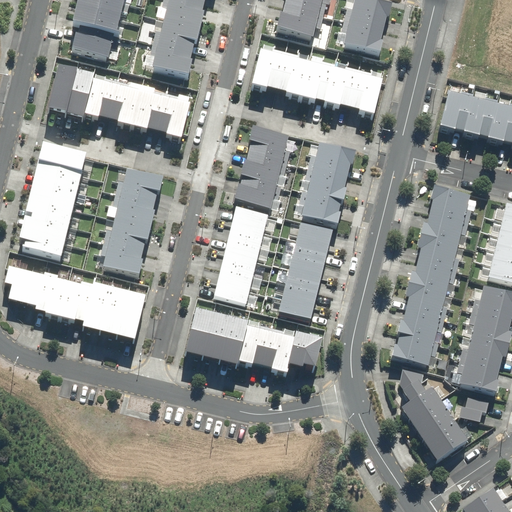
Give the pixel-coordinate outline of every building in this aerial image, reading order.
[(79,0),(77,12),(121,23),(126,4),(110,0),(79,0)] [(169,0),(169,2),(203,9),(205,0),(169,0)] [(286,0),(285,8),(319,15),(322,0),(286,0)] [(355,0),(350,23),(384,31),(390,9),(355,0)] [(169,2),(164,24),(198,32),(203,9),(169,2)] [(285,8),(279,31),(313,39),(319,15),(285,8)] [(80,27),(78,33),(117,42),(121,23),(77,12),(73,26),(80,27)] [(350,23),(344,46),(378,54),(384,31),(350,23)] [(164,24),(159,47),(193,54),(198,32),(164,24)] [(78,33),(74,52),(112,61),(117,42),(78,33)] [(159,47),(153,69),(188,77),(193,54),(159,47)] [(252,86),(276,92),(285,58),(261,52),(252,86)] [(276,92),(300,98),(308,64),(285,58),(276,92)] [(300,98),(323,104),(332,70),(308,64),(300,98)] [(60,69),(50,109),(68,114),(78,73),(60,69)] [(323,104),(347,110),(356,76),(332,70),(323,104)] [(95,77),(78,73),(68,114),(85,118),(86,113),(95,78),(95,77)] [(347,110),(371,116),(379,82),(356,76),(347,110)] [(86,113),(110,119),(119,84),(95,78),(86,113)] [(110,119),(134,125),(143,90),(119,84),(110,119)] [(134,125),(158,132),(167,97),(143,90),(134,125)] [(473,102),(448,96),(438,133),(463,139),(473,102)] [(158,132),(181,138),(191,103),(167,97),(158,132)] [(497,108),(473,102),(463,139),(488,145),(497,108)] [(511,111),(497,108),(488,145),(511,151),(511,111)] [(255,131),(249,155),(282,163),(288,139),(255,131)] [(319,147),(313,171),(348,179),(354,156),(319,147)] [(42,149),(38,167),(81,176),(85,159),(42,149)] [(249,155),(243,179),(276,187),(282,163),(249,155)] [(38,167),(34,184),(77,194),(81,176),(38,167)] [(130,171),(124,196),(159,205),(165,181),(130,171)] [(313,171),(308,194),(342,203),(348,179),(313,171)] [(243,179),(238,203),(270,211),(276,187),(243,179)] [(34,184),(30,201),(73,211),(77,194),(34,184)] [(434,190),(428,214),(465,223),(471,199),(434,190)] [(308,194),(302,218),(336,226),(342,203),(308,194)] [(124,196),(117,220),(152,229),(159,205),(124,196)] [(30,201),(26,218),(69,228),(73,211),(30,201)] [(511,210),(507,209),(503,224),(511,226),(511,210)] [(234,212),(230,226),(263,234),(267,220),(234,212)] [(423,226),(420,238),(459,248),(465,223),(428,214),(425,226),(423,226)] [(26,218),(22,235),(65,245),(69,228),(26,218)] [(117,220),(110,244),(145,254),(152,229),(117,220)] [(511,226),(503,224),(499,239),(511,241),(511,226)] [(230,226),(227,241),(260,248),(263,234),(230,226)] [(300,227),(296,241),(329,249),(332,235),(300,227)] [(22,235),(19,253),(61,262),(65,245),(22,235)] [(420,249),(416,263),(453,272),(459,248),(420,238),(418,249),(420,249)] [(511,241),(499,239),(496,253),(511,257),(511,241)] [(227,241),(223,255),(256,263),(260,248),(227,241)] [(296,241),(293,256),(325,264),(329,249),(296,241)] [(110,244),(104,268),(139,278),(145,254),(110,244)] [(511,257),(496,253),(492,268),(511,272),(511,257)] [(223,255),(220,269),(253,277),(256,263),(223,255)] [(293,256),(289,270),(322,278),(325,264),(293,256)] [(42,271),(16,265),(9,263),(4,280),(12,282),(8,296),(35,302),(42,271)] [(411,274),(408,287),(447,296),(453,272),(416,263),(414,274),(411,274)] [(511,288),(511,272),(492,268),(488,283),(511,288)] [(220,269),(216,284),(249,292),(253,277),(220,269)] [(289,270),(286,285),(318,292),(322,278),(289,270)] [(42,271),(35,302),(34,306),(45,308),(44,311),(59,314),(68,277),(42,271)] [(92,283),(68,277),(59,314),(74,318),(75,315),(84,317),(92,283)] [(92,282),(92,283),(84,317),(82,324),(100,329),(111,286),(92,282)] [(216,284),(213,298),(246,306),(249,292),(216,284)] [(286,285),(282,299),(315,307),(318,292),(286,285)] [(127,290),(111,286),(100,329),(116,333),(127,290)] [(407,299),(404,312),(441,321),(447,296),(408,287),(405,298),(407,299)] [(511,295),(484,289),(478,313),(511,321),(511,295)] [(146,294),(127,290),(116,333),(135,337),(146,294)] [(282,299),(279,313),(311,321),(315,307),(282,299)] [(404,312),(398,336),(435,345),(441,321),(404,312)] [(511,321),(478,313),(472,338),(509,347),(511,336),(511,321)] [(185,356),(202,361),(213,319),(196,314),(185,356)] [(202,361),(219,365),(230,323),(213,319),(202,361)] [(219,365),(236,370),(238,364),(247,329),(247,328),(230,323),(219,365)] [(238,364),(262,370),(271,335),(247,329),(238,364)] [(262,370),(287,377),(289,368),(296,342),(271,335),(262,370)] [(398,336),(392,361),(429,370),(435,345),(398,336)] [(297,337),(296,342),(289,368),(314,375),(322,343),(297,337)] [(472,338),(466,363),(503,372),(509,347),(472,338)] [(466,363),(460,387),(497,396),(503,372),(466,363)] [(418,382),(402,393),(411,406),(427,395),(418,382)] [(451,417),(433,391),(427,395),(411,406),(402,411),(420,438),(451,417)] [(468,400),(466,410),(462,409),(459,420),(480,425),(482,415),(487,416),(489,405),(468,400)] [(469,444),(451,417),(420,438),(438,464),(469,444)] [(172,445),(173,437),(174,437),(174,432),(165,431),(164,445),(140,444),(140,449),(144,449),(143,453),(174,455),(174,446),(172,445)] [(507,511),(494,493),(465,511),(507,511)]
